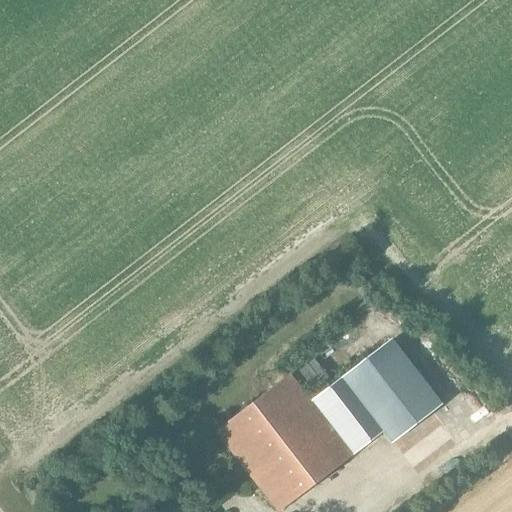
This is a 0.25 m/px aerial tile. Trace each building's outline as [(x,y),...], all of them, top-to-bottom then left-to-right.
[(440,408),(391,344),(344,379),(383,433),(391,444),(440,408)] [(328,379),(314,360),(300,371),(314,390),(328,379)] [(291,379),(216,433),(275,511),(278,511),(350,457),(310,404),(291,379)] [(383,433),(344,379),(310,404),(350,457),(383,433)] [(485,397),(498,414),(511,405),(497,387),(485,397)]
